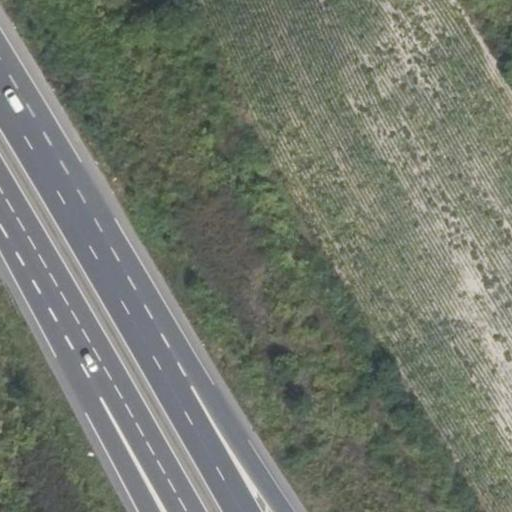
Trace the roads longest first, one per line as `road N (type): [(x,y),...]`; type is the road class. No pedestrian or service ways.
road 1 (track): [(440,511),(140,0)]
road 2 (motorway): [(193,413),(0,98)]
road 3 (motorway): [(0,205),(100,373)]
road 4 (motorway): [(100,373),(182,511)]
road 5 (motorway): [(100,373),(106,412),(151,511)]
road 6 (motorway): [(290,511),(245,456),(193,413)]
